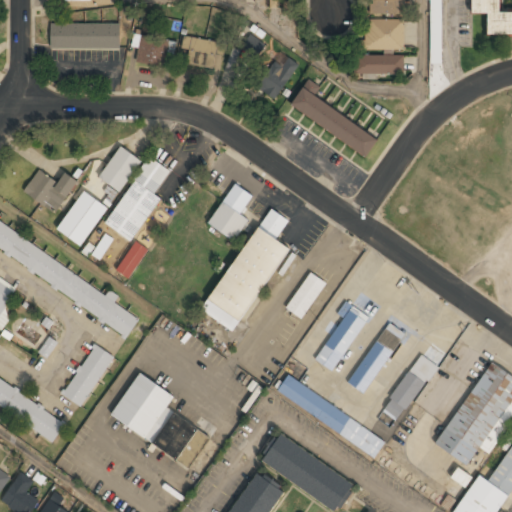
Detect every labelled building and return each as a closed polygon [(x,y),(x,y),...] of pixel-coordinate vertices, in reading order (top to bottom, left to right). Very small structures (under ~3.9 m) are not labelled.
[(406,13),(405,0),(368,0),(369,15),(406,13)] [(430,0),(431,55),(442,54),(441,0),(430,0)] [(511,0),(472,0),(472,13),(488,13),(488,34),(511,34),(511,12),(500,12),(500,0),(511,0)] [(403,49),(403,19),(364,19),(364,49),(403,49)] [(120,23),(50,23),(50,48),(120,48),(120,23)] [(240,45),(257,57),(266,44),(248,32),(240,45)] [(138,48),(136,62),(166,66),(170,39),(134,34),(132,47),(138,48)] [(183,49),(190,50),(187,63),(217,68),(221,42),(185,36),(183,49)] [(276,100),(298,63),(280,51),(257,88),(276,100)] [(355,73),(403,73),(403,55),(355,55),(355,73)] [(378,137),(315,95),(320,87),(308,79),(291,105),(366,155),(378,137)] [(98,177),(119,192),(142,161),(121,146),(98,177)] [(160,197),(155,194),(171,170),(150,156),(105,223),(132,241),(160,197)] [(24,192),(58,213),(77,180),(64,173),(59,182),(38,169),(24,192)] [(80,246),(108,208),(84,191),(57,228),(80,246)] [(234,242),(250,220),(223,202),(208,223),(234,242)] [(202,311),(234,332),(290,248),(276,239),(289,220),(270,208),(202,311)] [(0,253),(129,335),(139,319),(112,301),(114,297),(0,224),(0,253)] [(91,254),(99,260),(113,239),(105,234),(91,254)] [(147,248),(134,241),(117,272),(130,279),(147,248)] [(301,319),(327,283),(312,272),(285,308),(301,319)] [(0,313),(15,290),(0,280),(0,313)] [(369,317),(347,302),(339,315),(343,317),(315,360),(333,372),(369,317)] [(405,335),(389,323),(348,383),(364,394),(405,335)] [(40,351),(46,355),(56,343),(50,338),(40,351)] [(114,355),(93,343),(63,396),(83,408),(114,355)] [(382,410),(399,422),(437,367),(420,355),(382,410)] [(480,449),(491,455),(511,420),(511,375),(488,361),(437,446),(469,466),(480,449)] [(110,417),(190,468),(210,436),(168,409),(176,396),(138,372),(110,417)] [(373,458),(385,441),(288,374),(277,390),(373,458)] [(0,376),(0,404),(54,440),(67,421),(0,376)] [(277,433),(259,461),(338,511),(356,484),(277,433)] [(499,511),(511,493),(511,447),(489,481),(479,475),(454,511),(499,511)] [(0,492),(11,478),(0,469),(0,492)] [(228,511),(271,511),(286,490),(257,470),(228,511)] [(34,481),(21,473),(1,501),(16,511),(31,511),(39,501),(26,491),(34,481)] [(69,511),(50,499),(41,511),(69,511)]
